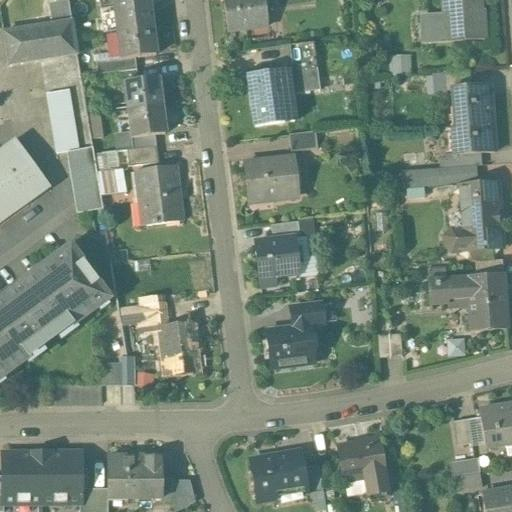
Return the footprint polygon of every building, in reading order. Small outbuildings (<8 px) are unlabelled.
[(98,0),(100,11),(114,9),(113,4),(127,2),(126,0),(98,0)] [(145,0),(127,2),(113,4),(114,9),(117,33),(152,29),(147,0),(145,0)] [(263,0),(222,0),(227,33),(267,28),(263,0)] [(442,0),(444,15),(442,15),(442,16),(423,17),(425,44),(420,44),(421,46),(484,41),(482,12),(480,12),(478,0),(442,0)] [(69,3),(48,6),(51,25),(2,32),(8,67),(78,56),(69,3)] [(152,29),(117,33),(120,60),(121,61),(135,60),(155,57),(152,29)] [(313,44),(286,48),(290,73),(316,69),(313,44)] [(390,76),(411,75),(410,55),(389,56),(390,76)] [(120,60),(95,64),(97,76),(111,74),(136,71),(135,60),(121,61),(120,60)] [(290,73),(246,79),(253,129),(297,123),(293,92),(319,89),(316,69),(290,73)] [(136,71),(111,74),(113,89),(124,88),(123,83),(138,82),(136,71)] [(468,72),(444,74),(446,91),(451,91),(451,90),(469,88),(468,72)] [(138,82),(123,83),(124,88),(127,112),(162,108),(158,79),(138,82)] [(469,88),(451,90),(451,91),(454,129),(450,130),(453,157),(494,154),(489,87),(469,88)] [(68,91),(46,95),(47,105),(70,101),(68,91)] [(70,101),(47,105),(49,115),(72,111),(70,101)] [(162,108),(127,112),(130,140),(131,141),(145,139),(155,138),(165,137),(162,108)] [(72,111),(49,115),(51,125),(73,121),(72,111)] [(73,121),(51,125),(53,135),(75,132),(73,121)] [(75,132),(53,135),(54,145),(77,142),(75,132)] [(315,133),(288,137),(290,154),(317,151),(315,133)] [(155,138),(145,139),(146,150),(157,149),(155,138)] [(145,139),(131,141),(130,140),(105,143),(107,156),(127,153),(146,150),(145,139)] [(77,142),(54,145),(56,155),(78,152),(77,142)] [(0,153),(0,223),(24,206),(48,188),(15,143),(0,153)] [(78,152),(67,154),(78,215),(101,210),(91,149),(78,152)] [(146,150),(127,153),(129,168),(140,167),(159,165),(157,149),(146,150)] [(292,160),(244,166),(249,204),(250,204),(249,200),(271,198),(272,202),(296,199),(292,160)] [(122,170),(97,174),(101,199),(125,195),(122,170)] [(178,170),(134,175),(140,229),(184,223),(178,170)] [(422,172),(404,173),(405,187),(423,186),(422,172)] [(497,186),(459,188),(462,231),(450,232),(445,239),(445,248),(452,253),(468,252),(492,250),(502,250),(497,186)] [(296,224),(271,227),(273,243),(294,240),(294,241),(298,235),(296,224)] [(273,243),(254,245),(258,280),(298,275),(294,241),(294,240),(273,243)] [(69,250),(0,299),(0,376),(105,301),(69,250)] [(492,250),(468,252),(469,264),(475,264),(493,263),(492,250)] [(493,263),(475,264),(475,279),(503,277),(502,262),(493,263)] [(203,295),(201,264),(187,265),(189,296),(203,295)] [(475,279),(466,280),(466,281),(428,283),(429,307),(447,306),(447,304),(468,303),(470,334),(506,331),(503,277),(475,279)] [(163,297),(119,303),(120,312),(165,306),(163,297)] [(165,306),(120,312),(122,327),(141,324),(142,334),(158,332),(158,331),(167,330),(165,306)] [(320,327),(318,306),(290,310),(292,330),(265,334),(269,371),(314,366),(309,329),(320,327)] [(167,330),(158,331),(158,332),(164,374),(198,369),(193,327),(167,330)] [(400,336),(376,338),(378,361),(402,359),(400,336)] [(134,360),(118,360),(118,367),(118,387),(134,387),(134,360)] [(118,387),(118,367),(100,368),(100,388),(118,387)] [(153,377),(136,375),(135,388),(151,390),(153,377)] [(511,406),(478,412),(483,443),(484,451),(511,446),(511,406)] [(480,421),(452,425),(456,448),(483,443),(480,421)] [(377,440),(354,444),(354,446),(337,449),(343,484),(364,480),(366,491),(385,488),(377,440)] [(299,454),(249,462),(256,505),(275,501),(273,493),(304,488),(305,488),(302,471),(299,454)] [(80,455),(48,455),(48,458),(34,459),(34,455),(1,456),(2,506),(80,506),(80,455)] [(161,458),(107,459),(107,507),(127,507),(128,501),(160,501),(162,501),(161,478),(161,458)] [(476,461),(447,466),(450,480),(479,475),(476,461)] [(317,468),(302,471),(305,488),(304,488),(305,497),(322,493),(317,468)] [(479,475),(450,480),(453,494),(481,490),(479,475)] [(174,478),(161,478),(162,501),(160,501),(160,505),(174,504),(175,504),(174,482),(174,479),(174,478)] [(180,511),(195,504),(189,482),(174,482),(175,504),(174,504),(173,511),(180,511)] [(511,511),(511,490),(481,496),(483,511),(511,511)]
